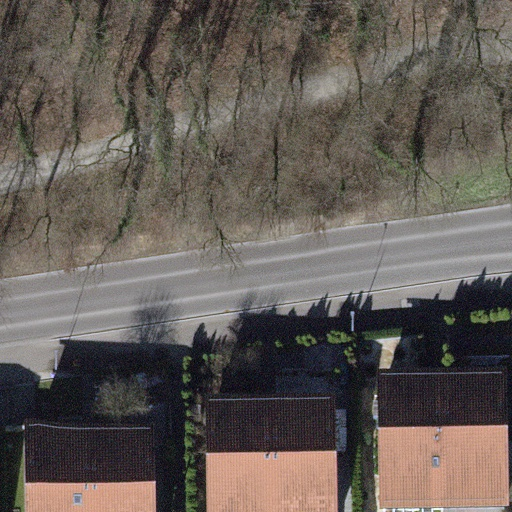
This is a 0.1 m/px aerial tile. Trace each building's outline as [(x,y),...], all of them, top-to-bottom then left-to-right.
[(441,399),(443,511),(509,511),(507,397),(441,399)] [(443,511),(441,399),(375,400),(377,511),(443,511)] [(269,421),(269,511),(333,511),(333,420),(269,421)] [(269,511),(269,421),(204,421),(205,511),(269,511)] [(89,449),(90,511),(153,511),(152,448),(89,449)] [(90,511),(89,449),(26,450),(27,511),(90,511)]
